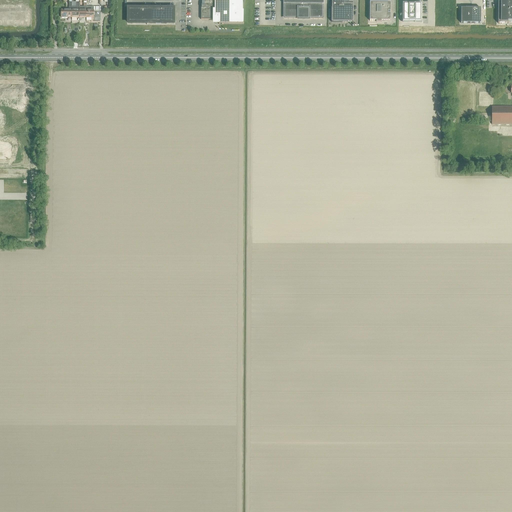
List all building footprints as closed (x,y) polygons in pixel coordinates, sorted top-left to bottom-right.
[(244,10),(243,10),(243,2),(244,2),(243,0),(202,0),(203,3),(201,3),(201,20),(219,20),(219,24),(223,24),(244,24),(244,10)] [(324,4),(323,0),(283,0),(283,4),(285,4),(285,18),(303,18),(322,18),(322,4),(324,4)] [(331,22),(353,23),(353,5),(344,5),(343,0),(331,0),(332,9),(331,22)] [(508,24),(508,22),(511,22),(511,1),(498,2),(498,24),(508,24)] [(72,10),(72,7),(72,3),(69,3),(69,10),(61,10),(61,18),(72,18),(72,10)] [(370,21),(376,21),(376,23),(381,23),(381,21),(388,21),(390,21),(390,14),(388,14),(388,12),(390,12),(391,3),(370,3),(370,21)] [(414,5),(410,5),(410,4),(403,4),(402,5),(402,23),(421,23),(422,4),(414,4),(414,5)] [(461,23),(480,23),(481,8),(461,8),(461,23)] [(128,9),(128,23),(174,24),(174,9),(150,9),(128,9)] [(511,116),(492,116),(492,126),(511,125),(511,116)]
